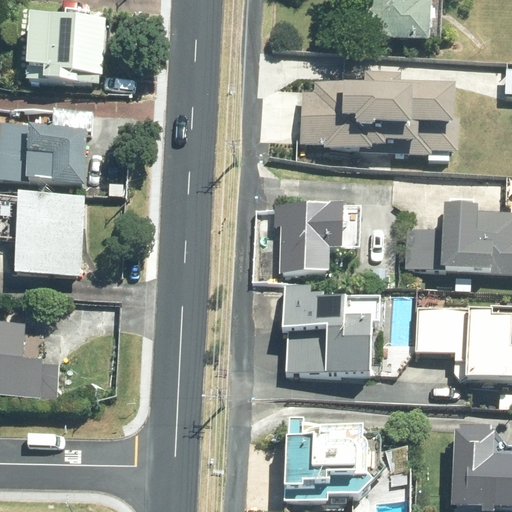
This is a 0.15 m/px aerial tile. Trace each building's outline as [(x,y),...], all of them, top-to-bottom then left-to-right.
[(427,14),(427,0),(368,0),(368,16),(353,15),(352,49),(433,54),(436,15),(427,14)] [(39,43),(37,66),(51,66),(49,92),(80,94),(81,85),(107,87),(110,33),(52,29),(52,44),(39,43)] [(511,70),(504,71),(503,98),(511,98),(511,70)] [(17,83),(30,83),(31,76),(17,75),(17,83)] [(38,77),(37,88),(47,89),(47,78),(38,77)] [(307,104),(306,117),(308,117),(307,130),(305,130),(305,145),(330,146),(330,150),(427,155),(427,151),(454,152),(455,128),(449,128),(450,100),(396,96),(396,85),(371,83),(370,97),(319,94),(319,97),(329,97),(329,105),(307,104)] [(89,143),(34,142),(34,136),(2,136),(1,190),(56,191),(56,194),(88,194),(89,143)] [(508,185),(478,183),(477,198),(507,201),(508,185)] [(24,209),(19,286),(85,290),(90,212),(24,209)] [(445,274),(511,276),(511,221),(480,220),(479,224),(472,223),(472,216),(448,215),(445,274)] [(282,286),(334,290),(336,267),(346,268),(347,263),(364,264),(367,223),(287,217),(287,219),(279,219),(277,236),(286,236),(282,286)] [(374,278),(373,294),(385,295),(386,278),(374,278)] [(352,314),(327,312),(327,308),(317,307),(317,303),(289,300),(289,349),(292,349),(289,384),(376,391),(380,340),(352,338),(352,314)] [(5,327),(37,329),(38,312),(6,310),(5,327)] [(474,328),(475,324),(421,321),(418,362),(459,365),(458,374),(472,375),(471,395),(511,396),(511,319),(495,319),(494,329),(474,328)] [(0,394),(2,395),(2,407),(43,410),(43,407),(59,408),(61,376),(46,376),(46,373),(27,373),(29,338),(0,337),(0,394)] [(321,493),(322,461),(310,460),(310,437),(294,436),(294,455),(289,454),(288,511),(300,511),(332,511),(333,510),(365,510),(377,501),(378,494),(321,493)] [(511,511),(511,474),(498,473),(500,449),(497,449),(497,443),(464,441),(464,446),(460,445),(456,511),(511,511)]
